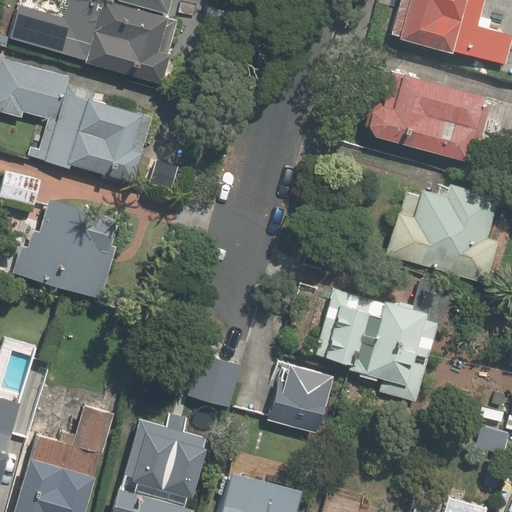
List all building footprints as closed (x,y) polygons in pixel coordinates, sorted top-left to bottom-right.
[(67,0),(63,16),(15,2),(6,35),(0,33),(0,44),(6,46),(8,38),(80,58),(80,60),(157,81),(173,20),(99,0),(67,0)] [(167,0),(117,0),(164,13),(167,0)] [(479,15),(482,0),(397,0),(389,31),(397,33),(396,36),(450,51),(450,49),(505,64),(511,37),(511,34),(486,28),(489,18),(479,15)] [(208,22),(182,17),(173,62),(199,67),(208,22)] [(66,78),(0,60),(0,59),(0,111),(18,117),(20,111),(46,119),(38,149),(31,147),(28,157),(66,167),(67,165),(127,182),(145,116),(62,93),(66,78)] [(488,101),(481,99),(483,93),(400,70),(399,71),(389,69),(380,102),(374,105),(369,110),(366,122),(372,133),(381,136),(465,159),(473,128),(480,130),(488,101)] [(34,181),(0,170),(0,200),(26,208),(34,181)] [(396,210),(384,253),(483,280),(495,238),(485,235),(496,195),(447,180),(444,193),(420,186),(418,193),(404,189),(397,211),(396,210)] [(108,218),(42,200),(33,232),(27,230),(22,247),(16,245),(8,272),(74,290),(75,286),(98,293),(111,247),(106,246),(112,225),(107,224),(108,218)] [(382,298),(381,301),(332,287),(313,352),(347,361),(346,367),(358,371),(357,374),(375,379),(376,375),(381,377),(377,390),(415,401),(424,367),(423,367),(436,322),(440,323),(450,287),(426,281),(418,308),(411,306),(411,303),(398,299),(397,302),(382,298)] [(222,411),(235,364),(194,352),(182,400),(222,411)] [(312,435),(323,391),(275,378),(263,421),(312,435)] [(0,457),(19,394),(0,387),(0,467),(3,459),(0,457)] [(95,451),(106,413),(77,405),(69,434),(57,431),(54,441),(31,435),(25,458),(22,457),(7,511),(76,511),(86,475),(83,474),(90,450),(95,451)] [(511,413),(511,409),(482,405),(476,447),(507,452),(511,413)] [(185,511),(208,430),(140,412),(118,492),(111,490),(105,511),(185,511)] [(289,511),(295,494),(225,475),(215,511),(289,511)]
